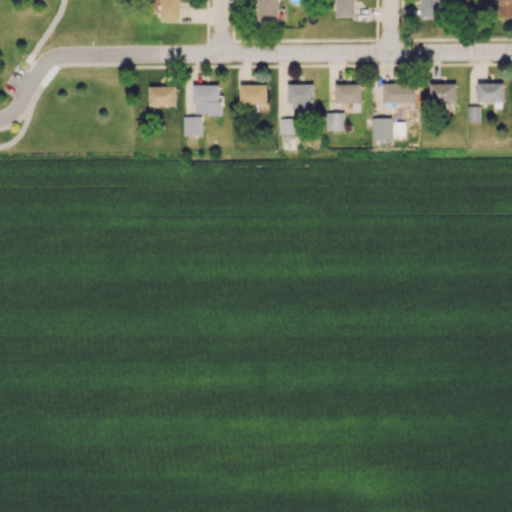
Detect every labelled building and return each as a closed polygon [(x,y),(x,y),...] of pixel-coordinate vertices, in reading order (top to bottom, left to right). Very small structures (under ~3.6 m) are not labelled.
[(179,0),(159,0),(160,18),(180,17),(179,0)] [(278,0),(257,0),(257,20),(278,21),(278,0)] [(354,17),(354,0),(335,0),(335,16),(354,17)] [(439,17),(439,0),(420,0),(420,17),(439,17)] [(511,0),(497,0),(498,17),(511,16),(511,0)] [(456,97),(455,82),(429,83),(429,106),(460,105),(460,97),(456,97)] [(503,82),(477,82),(476,101),(503,101),(503,82)] [(313,84),(287,83),(287,103),(294,103),(294,114),(313,114),(313,84)] [(381,84),(382,103),(415,102),(414,83),(381,84)] [(220,113),(219,84),(193,84),(193,113),(220,113)] [(266,85),(240,84),(239,103),(266,103),(266,85)] [(360,84),(334,84),(334,102),(360,102),(360,84)] [(176,105),(175,86),(148,86),(149,105),(176,105)] [(479,106),(468,105),(468,121),(479,121),(479,106)] [(327,130),(344,130),(343,111),(326,112),(327,130)] [(184,116),(183,135),(201,135),(202,116),(184,116)] [(279,134),(296,134),(295,117),(279,118),(279,134)] [(391,117),(371,117),(372,139),(391,139),(391,117)] [(404,136),(404,124),(394,123),(394,136),(404,136)]
